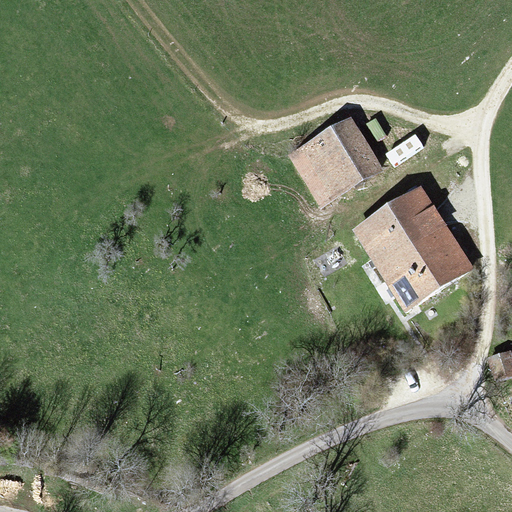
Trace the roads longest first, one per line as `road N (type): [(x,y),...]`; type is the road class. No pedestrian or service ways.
road 1 (track): [(476,125),(355,107),(269,134),(246,131),(130,0)]
road 2 (unclassified): [(196,511),(316,443),(429,407),(457,406),(511,444)]
road 3 (track): [(511,72),(476,125),(485,281),(477,359),(457,406)]
